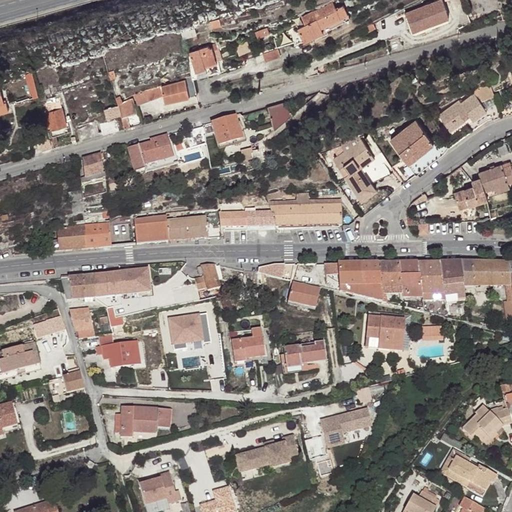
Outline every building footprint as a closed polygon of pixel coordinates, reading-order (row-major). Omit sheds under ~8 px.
[(296,26),(301,36),(322,28),(320,26),(347,13),(340,0),(333,0),(301,15),(305,23),(296,26)] [(442,0),(434,0),(405,10),(413,31),(451,18),(442,0)] [(349,18),(347,13),(320,26),(322,28),(301,36),(303,40),(321,31),(323,31),(349,18)] [(218,18),(209,20),(211,28),(220,25),(218,18)] [(375,21),(366,25),(369,29),(377,25),(375,21)] [(241,56),(253,52),(251,44),(238,47),(241,56)] [(212,47),(190,54),(196,70),(205,68),(204,65),(203,61),(215,57),(212,47)] [(276,48),(261,52),(263,60),(278,55),(276,48)] [(162,86),(134,94),(138,105),(165,98),(166,102),(196,95),(192,79),(192,78),(173,83),(162,86)] [(491,82),(473,89),(476,96),(479,100),(496,95),(491,82)] [(42,85),(37,87),(43,101),(54,97),(50,89),(45,91),(42,85)] [(455,134),(469,123),(466,120),(471,116),(474,120),(476,123),(489,112),(479,100),(476,96),(463,107),(461,104),(443,119),(455,134)] [(7,98),(3,99),(4,101),(0,102),(0,111),(10,109),(7,98)] [(124,102),(119,103),(119,106),(123,119),(129,117),(136,115),(132,99),(124,102)] [(55,100),(47,103),(48,109),(57,106),(55,100)] [(289,100),(269,106),(275,129),(293,114),(289,100)] [(121,115),(118,107),(104,111),(106,119),(121,115)] [(62,109),(48,113),(52,129),(67,125),(62,109)] [(236,116),(212,123),(221,157),(239,152),(242,151),(244,150),(246,149),(236,116)] [(129,117),(123,119),(126,129),(132,128),(129,117)] [(409,163),(435,142),(416,119),(390,139),(409,163)] [(107,122),(111,134),(119,131),(115,120),(107,122)] [(42,152),(52,149),(49,137),(49,135),(39,138),(42,152)] [(49,137),(52,149),(53,150),(60,148),(56,135),(49,137)] [(168,136),(153,140),(153,142),(129,149),(134,166),(161,160),(160,156),(172,153),(168,136)] [(334,160),(341,170),(345,167),(350,174),(346,177),(364,201),(377,191),(361,170),(358,165),(372,155),(359,138),(343,146),(347,151),(334,160)] [(244,150),(242,151),(244,162),(262,158),(260,150),(253,151),(252,148),(244,150)] [(102,154),(83,159),(85,179),(104,174),(102,154)] [(375,160),(372,155),(358,165),(361,170),(375,160)] [(484,194),(496,191),(495,186),(506,184),(511,182),(511,165),(503,167),(502,163),(479,169),(480,175),(484,194)] [(341,170),(346,177),(350,174),(345,167),(341,170)] [(484,194),(480,175),(472,177),(473,182),(463,185),(464,188),(454,190),(457,203),(485,196),(484,194)] [(277,188),(266,192),(268,199),(280,195),(277,188)] [(81,189),(68,192),(70,201),(83,199),(81,189)] [(267,200),(269,205),(343,203),(343,198),(310,199),(310,192),(297,192),(297,199),(267,200)] [(343,203),(269,205),(271,213),(275,225),(283,225),(343,225),(343,203)] [(219,207),(167,212),(167,216),(167,220),(206,216),(220,214),(219,207)] [(271,213),(245,214),(246,227),(276,226),(275,225),(271,213)] [(223,214),(225,228),(246,227),(245,214),(223,214)] [(134,219),(137,244),(169,241),(167,220),(167,216),(134,219)] [(167,220),(169,241),(193,239),(204,238),(208,238),(222,236),(221,228),(220,222),(207,223),(206,216),(167,220)] [(110,223),(85,225),(87,248),(112,246),(110,223)] [(452,223),(441,223),(442,232),(452,231),(452,223)] [(50,227),(52,251),(62,250),(87,248),(85,225),(50,227)] [(417,262),(398,263),(401,288),(421,288),(417,262)] [(417,262),(421,288),(443,287),(440,262),(417,262)] [(460,262),(440,262),(443,287),(464,287),(460,262)] [(488,262),(460,262),(464,287),(505,286),(508,302),(505,302),(507,321),(511,320),(511,287),(511,286),(509,262),(488,262)] [(378,263),(359,264),(362,297),(383,302),(381,288),(378,263)] [(398,263),(378,263),(381,288),(401,288),(398,263)] [(338,264),(325,264),(326,276),(339,275),(338,264)] [(338,264),(339,275),(340,292),(362,297),(359,264),(338,264)] [(259,269),(259,272),(266,274),(282,278),(284,265),(274,265),(259,269)] [(214,269),(213,266),(202,266),(202,268),(198,269),(200,277),(205,276),(209,291),(220,288),(214,269)] [(148,270),(94,276),(97,298),(149,293),(148,270)] [(266,277),(266,274),(259,272),(252,272),(252,274),(248,274),(247,285),(250,286),(258,287),(267,287),(266,277)] [(82,277),(84,299),(85,299),(97,298),(94,276),(82,277)] [(69,278),(63,278),(68,301),(73,300),(84,299),(82,277),(69,278)] [(203,279),(198,280),(201,290),(206,289),(203,279)] [(320,290),(292,283),(287,302),(314,310),(320,290)] [(421,288),(401,288),(403,298),(422,298),(421,288)] [(62,316),(60,308),(45,314),(50,327),(64,322),(62,316)] [(71,311),(76,331),(94,329),(89,308),(71,311)] [(117,311),(110,313),(112,324),(119,323),(121,329),(128,327),(126,321),(119,323),(117,311)] [(169,317),(173,348),(186,346),(185,340),(198,338),(199,342),(210,341),(206,311),(169,317)] [(371,321),(369,343),(371,343),(371,353),(381,354),(406,356),(409,324),(384,322),(371,321)] [(446,330),(425,331),(426,345),(447,344),(446,330)] [(264,331),(253,332),(254,340),(233,343),(235,364),(248,363),(247,360),(267,358),(264,331)] [(100,336),(101,344),(103,344),(104,353),(111,352),(111,358),(113,367),(141,363),(138,340),(115,343),(114,335),(100,336)] [(34,343),(0,353),(0,366),(3,376),(36,366),(32,353),(37,351),(34,343)] [(327,343),(287,350),(289,369),(329,364),(327,343)] [(32,353),(36,366),(41,365),(37,351),(32,353)] [(81,372),(64,377),(67,393),(84,388),(85,388),(81,372)] [(511,388),(501,391),(503,397),(511,395),(511,388)] [(0,437),(7,436),(6,434),(5,429),(20,425),(17,413),(15,414),(12,405),(15,405),(14,404),(0,407),(0,437)] [(123,406),(121,415),(118,432),(117,437),(129,438),(130,432),(153,436),(154,430),(166,432),(168,426),(169,427),(171,414),(123,406)] [(320,421),(327,449),(339,446),(336,435),(342,434),(361,429),(361,425),(371,423),(368,409),(320,421)] [(511,429),(511,423),(509,415),(494,420),(486,411),(479,418),(481,420),(466,433),(475,443),(479,440),(485,447),(496,437),(498,439),(504,433),(511,429)] [(111,431),(118,432),(121,415),(115,413),(111,431)] [(21,430),(20,425),(5,429),(6,434),(21,430)] [(336,435),(339,446),(345,444),(342,434),(336,435)] [(267,448),(247,454),(251,470),(271,464),(272,468),(291,463),(290,457),(299,454),(294,436),(284,439),(285,443),(276,446),(267,448)] [(496,437),(485,447),(489,451),(500,441),(498,439),(496,437)] [(251,470),(247,454),(237,456),(241,472),(251,470)] [(456,456),(453,462),(458,465),(461,458),(456,456)] [(453,462),(447,472),(463,482),(462,485),(468,489),(466,492),(485,502),(493,488),(495,489),(500,480),(482,470),(480,474),(471,469),(474,465),(461,458),(458,465),(453,462)] [(447,472),(443,479),(466,492),(468,489),(462,485),(463,482),(447,472)] [(147,480),(140,482),(147,505),(168,499),(170,505),(178,502),(170,473),(161,475),(162,479),(148,483),(147,480)] [(415,499),(407,511),(438,511),(442,504),(424,494),(420,502),(415,499)] [(57,511),(55,501),(23,511),(57,511)]
